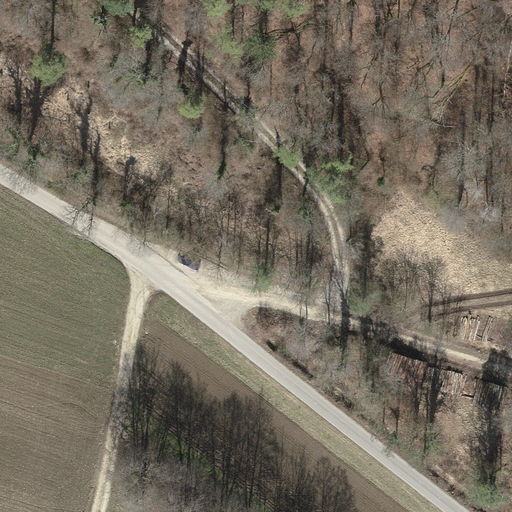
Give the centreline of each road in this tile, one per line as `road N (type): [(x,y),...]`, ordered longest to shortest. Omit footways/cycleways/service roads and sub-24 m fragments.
road 1 (track): [(511,368),(149,261),(97,511)]
road 2 (track): [(0,174),(149,261),(460,511)]
road 3 (track): [(339,312),(347,243),(318,173),(261,106),(130,0)]
road 4 (track): [(339,312),(468,288)]
